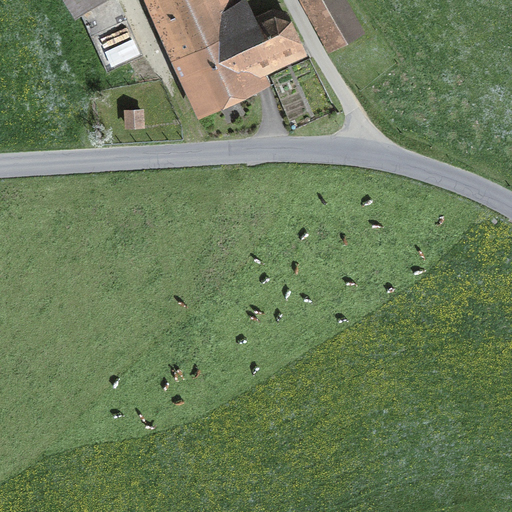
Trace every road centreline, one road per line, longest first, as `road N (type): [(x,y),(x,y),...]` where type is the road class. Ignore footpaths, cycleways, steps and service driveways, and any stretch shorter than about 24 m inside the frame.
road 1 (unclassified): [(377,152),(231,152),(0,169)]
road 2 (unclassified): [(377,152),(338,101),(282,0)]
road 3 (unclassified): [(511,210),(468,183),(377,152)]
